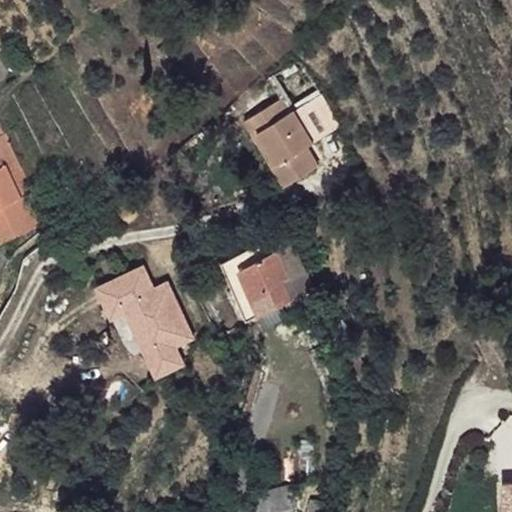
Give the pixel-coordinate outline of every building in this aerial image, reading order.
[(303,85),(262,100),(269,116),(276,113),(293,158),(326,146),(335,142),(317,97),(310,100),(303,85)] [(276,113),(269,116),(284,161),(293,158),(276,113)] [(293,158),(284,161),(293,185),(334,170),(326,146),(293,158)] [(8,177),(0,182),(0,243),(7,255),(39,236),(8,177)] [(293,235),(277,240),(279,253),(289,250),(306,296),(313,293),(293,235)] [(277,240),(273,241),(276,254),(286,281),(292,300),(306,296),(289,250),(279,253),(277,240)] [(273,241),(236,253),(240,267),(276,254),(273,241)] [(251,294),(240,267),(236,253),(224,257),(241,305),(251,294)] [(276,254),(240,267),(251,294),(286,281),(276,254)] [(195,338),(170,277),(155,283),(146,262),(95,283),(111,320),(126,314),(153,379),(187,365),(178,345),(195,338)] [(286,281),(251,294),(257,313),(292,300),(286,281)] [(251,294),(241,305),(245,317),(257,313),(251,294)] [(296,511),(292,483),(250,489),(253,511),(296,511)]
